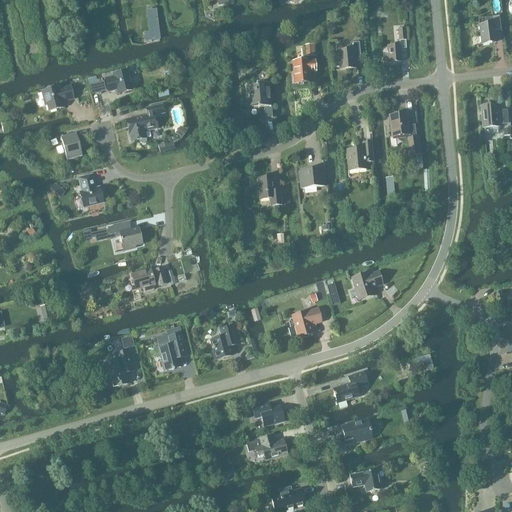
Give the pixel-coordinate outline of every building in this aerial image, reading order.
[(147,12),(150,33),(159,32),(156,11),(147,12)] [(485,18),(485,25),(479,26),(481,45),(495,43),(494,31),(501,30),(499,17),(492,17),(485,18)] [(337,53),(332,54),(334,68),(339,67),(339,71),(355,69),(354,57),(360,57),(359,43),(353,44),(353,50),(337,52),(337,53)] [(314,46),(304,46),(305,57),(315,56),(314,46)] [(386,64),(401,63),(400,46),(387,47),(388,55),(385,55),(386,64)] [(308,62),(308,61),(292,63),(294,85),(310,83),(309,73),(316,73),(315,62),(308,62)] [(132,91),(128,72),(113,76),(113,78),(105,80),(108,93),(116,91),(117,95),(132,91)] [(98,94),(106,92),(104,82),(96,84),(98,94)] [(272,118),(269,84),(256,85),(256,87),(246,88),(247,100),(248,100),(249,108),(258,107),(258,109),(264,108),(265,119),(272,118)] [(73,100),(70,88),(59,91),(58,89),(42,93),(45,107),(47,106),(49,112),(63,109),(62,103),(73,100)] [(131,143),(146,139),(145,133),(157,130),(155,117),(164,115),(162,106),(146,109),(147,116),(126,121),(131,143)] [(496,106),(482,107),(484,129),(484,135),(498,134),(498,128),(498,125),(508,124),(507,111),(497,112),(496,106)] [(406,115),(389,117),(392,138),(393,140),(409,138),(408,136),(409,136),(407,124),(406,115)] [(180,128),(175,134),(182,138),(186,132),(180,128)] [(67,162),(82,157),(76,134),(60,139),(67,162)] [(410,139),(407,140),(410,157),(418,155),(416,139),(410,139)] [(160,154),(175,150),(173,142),(158,146),(160,154)] [(349,172),(366,171),(365,164),(372,163),(371,143),(363,144),(363,150),(347,151),(349,172)] [(302,190),(324,188),(322,170),(300,172),(302,190)] [(95,189),(92,176),(78,179),(82,193),(80,193),(84,209),(103,204),(99,188),(95,189)] [(395,199),(392,177),(385,177),(388,200),(395,199)] [(274,192),(273,178),(258,180),(260,201),(269,200),(270,207),(281,206),(280,191),(274,192)] [(55,185),(51,190),(60,198),(64,193),(55,185)] [(131,231),(129,224),(106,229),(108,237),(119,235),(123,252),(135,249),(134,247),(142,245),(138,230),(131,231)] [(32,229),(27,232),(31,238),(36,234),(32,229)] [(166,285),(162,269),(150,273),(150,271),(131,276),(136,292),(144,289),(145,293),(153,291),(152,287),(158,285),(159,287),(166,285)] [(172,272),(167,273),(171,286),(176,285),(172,272)] [(382,286),(378,273),(367,277),(366,275),(352,279),(359,301),(360,301),(359,299),(371,295),(372,297),(373,297),(371,289),(382,286)] [(334,285),(326,287),(332,306),(339,304),(334,285)] [(90,291),(87,297),(92,300),(96,294),(90,291)] [(45,325),(53,323),(53,322),(55,322),(52,311),(51,311),(49,305),(41,307),(45,325)] [(260,320),(257,308),(251,310),(254,322),(260,320)] [(298,339),(313,335),(310,326),(321,323),(317,310),(292,317),(298,339)] [(235,311),(226,313),(227,319),(237,317),(235,311)] [(220,339),(210,341),(215,361),(232,356),(228,344),(236,342),(232,327),(224,330),(218,331),(220,339)] [(167,336),(157,338),(165,372),(172,370),(172,371),(174,370),(180,368),(176,351),(184,349),(179,329),(166,333),(167,336)] [(131,337),(121,340),(123,350),(134,347),(131,337)] [(117,384),(118,387),(118,388),(129,384),(126,374),(134,372),(128,352),(115,356),(116,361),(106,364),(108,371),(105,372),(109,386),(117,384)] [(350,385),(333,390),(337,404),(338,404),(340,409),(340,410),(347,408),(347,407),(345,402),(358,398),(355,389),(367,385),(363,373),(348,378),(350,385)] [(409,375),(399,378),(401,385),(411,382),(409,375)] [(270,411),(268,405),(252,409),(255,420),(261,418),(264,428),(284,422),(280,408),(270,411)] [(414,424),(410,410),(401,413),(404,426),(414,424)] [(370,431),(367,421),(341,427),(345,442),(356,439),(357,444),(364,442),(365,444),(366,444),(367,444),(369,444),(370,443),(371,442),(370,441),(371,441),(369,433),(371,433),(371,430),(370,431)] [(260,440),(246,444),(246,445),(247,445),(249,452),(255,450),(258,458),(264,457),(265,462),(287,456),(283,441),(274,444),(272,437),(260,440)] [(434,458),(427,459),(428,465),(430,465),(431,468),(436,467),(434,458)] [(232,469),(217,472),(219,481),(234,478),(232,469)] [(381,491),(377,471),(349,477),(352,489),(364,486),(366,494),(381,491)] [(292,495),(290,488),(279,491),(279,493),(270,496),(274,511),(292,511),(305,507),(301,492),(300,492),(300,493),(292,495)]
